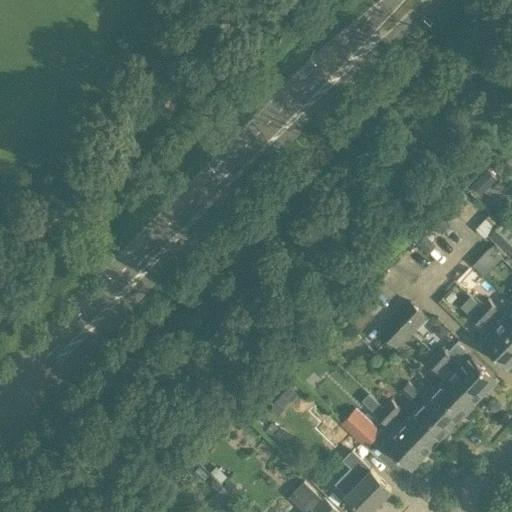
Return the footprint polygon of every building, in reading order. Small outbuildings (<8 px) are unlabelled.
[(497,177),(489,168),(481,176),(489,185),(497,177)] [(463,190),(458,196),(465,202),(470,197),(463,190)] [(511,231),(501,221),(488,235),(494,241),(506,252),(508,249),(511,253),(511,231)] [(426,235),(419,243),(427,251),(435,243),(426,235)] [(472,265),(485,275),(500,255),(487,245),(472,265)] [(511,284),(506,279),(497,289),(506,298),(508,296),(511,299),(511,284)] [(499,307),(489,297),(481,305),(492,315),(499,307)] [(411,299),(395,315),(413,332),(429,316),(411,299)] [(492,315),(481,305),(473,313),(470,316),(482,326),(492,315)] [(511,307),(499,322),(511,334),(511,307)] [(398,348),(413,332),(395,315),(380,331),(386,337),(398,348)] [(507,365),(511,359),(511,334),(499,322),(481,340),(507,365)] [(442,345),(435,353),(478,395),(495,377),(458,341),(449,351),(442,345)] [(427,361),(445,378),(435,388),(461,413),(478,395),(435,353),(427,361)] [(401,388),(445,430),(461,413),(435,388),(430,383),(422,393),(408,380),(401,388)] [(289,385),(272,404),(281,412),(298,393),(289,385)] [(401,424),(427,448),(445,430),(401,388),(400,390),(418,406),(401,424)] [(387,425),(394,417),(383,407),(370,395),(363,402),(387,425)] [(392,398),(383,407),(394,417),(403,409),(392,398)] [(355,407),(341,423),(361,443),(365,447),(381,430),(355,407)] [(366,511),(390,488),(352,452),(361,443),(341,423),(330,413),(321,423),(350,451),(343,459),(350,466),(334,482),(345,494),(364,511),(366,511)] [(410,466),(427,448),(401,424),(384,441),(410,466)] [(280,426),(273,436),(284,443),(290,434),(280,426)] [(219,467),(212,473),(221,482),(227,476),(219,467)] [(229,478),(222,486),(235,498),(237,499),(244,491),(229,478)] [(342,511),(325,495),(322,498),(304,481),(289,497),(304,511),(342,511)] [(232,495),(222,486),(216,493),(225,502),(232,495)]
